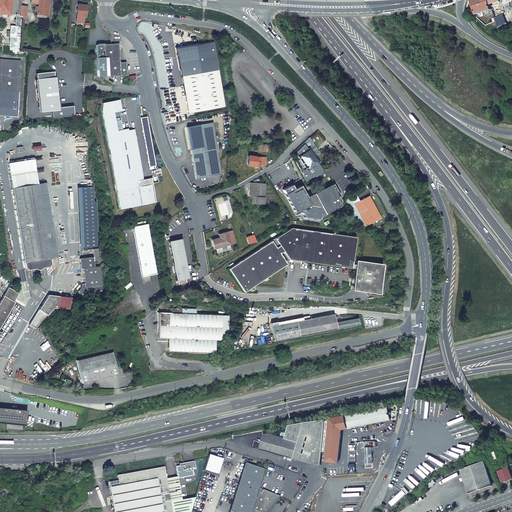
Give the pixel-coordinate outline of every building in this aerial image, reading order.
[(0,0),(0,13),(11,15),(12,0),(0,0)] [(38,3),(37,9),(37,14),(46,15),(48,0),(30,0),(30,2),(38,3)] [(471,0),(476,14),(492,9),(491,4),(489,0),(471,0)] [(87,5),(78,4),(76,22),(84,23),(84,17),(86,17),(87,5)] [(498,26),(500,32),(509,29),(507,23),(498,26)] [(225,104),(213,40),(177,47),(186,94),(191,92),(195,110),(225,104)] [(119,62),(119,50),(115,46),(116,45),(114,43),(96,44),(97,75),(126,75),(125,61),(119,62)] [(0,58),(0,116),(18,117),(22,60),(0,58)] [(37,110),(49,109),(50,118),(72,116),(72,106),(57,107),(54,71),(35,72),(37,110)] [(195,110),(191,92),(186,94),(189,111),(195,110)] [(144,179),(134,128),(128,129),(128,128),(117,130),(113,112),(122,110),(119,99),(102,102),(102,110),(121,209),(158,201),(153,177),(144,179)] [(187,126),(196,178),(222,174),(212,121),(187,126)] [(300,159),(295,162),(306,179),(311,176),(314,176),(320,172),(321,169),(317,163),(318,162),(313,155),(311,152),(308,148),(307,148),(303,142),(294,151),(300,159)] [(267,152),(267,150),(267,144),(264,144),(255,143),(255,151),(267,152)] [(259,157),(248,155),(248,165),(259,166),(260,164),(266,164),(265,156),(259,156),(259,157)] [(13,188),(38,184),(35,159),(9,163),(13,188)] [(251,183),(250,197),(255,197),(255,203),(263,203),(265,184),(259,183),(260,179),(254,180),(253,183),(251,183)] [(57,256),(45,183),(38,184),(50,258),(57,256)] [(25,270),(51,266),(50,258),(38,184),(13,188),(25,270)] [(341,205),(336,197),(339,195),(333,184),(315,194),(327,213),(341,205)] [(291,185),(282,190),(295,213),(299,210),(303,217),(302,224),(318,226),(319,217),(327,213),(315,194),(314,195),(313,193),(312,194),(311,193),(309,194),(307,192),(304,194),(300,185),(293,189),(291,185)] [(93,187),(76,187),(78,247),(98,247),(97,202),(93,202),(93,187)] [(346,201),(361,228),(380,217),(369,195),(354,203),(351,197),(349,198),(346,201)] [(132,227),(142,277),(157,274),(148,224),(132,227)] [(288,259),(350,268),(354,268),(355,265),(351,264),(355,237),(290,227),(274,238),(278,245),(275,247),(270,240),(227,268),(242,291),(285,263),(279,253),(282,251),(288,259)] [(228,232),(231,244),(236,242),(232,230),(228,232)] [(214,248),(231,244),(228,232),(227,231),(219,234),(220,237),(212,240),(214,248)] [(168,241),(176,281),(189,278),(181,239),(168,241)] [(354,268),(351,290),(377,293),(380,264),(355,260),(355,265),(354,268)] [(103,289),(100,266),(83,268),(85,283),(79,290),(82,293),(103,289)] [(0,300),(0,326),(14,302),(14,301),(19,293),(8,287),(0,300)] [(73,298),(47,295),(29,326),(35,331),(54,309),(72,311),(73,298)] [(222,315),(159,312),(158,337),(168,338),(167,351),(215,353),(216,340),(221,340),(222,315)] [(274,341),(358,324),(357,318),(335,322),(333,313),(271,326),(274,341)] [(114,352),(77,360),(82,382),(119,374),(114,352)] [(0,421),(26,424),(27,410),(0,406),(0,421)] [(392,407),(332,418),(331,416),(326,417),(322,451),(327,451),(326,461),(338,462),(342,429),(394,419),(392,407)] [(325,418),(296,423),(291,424),(289,429),(288,428),(287,432),(283,431),(282,435),(271,432),(264,434),(260,448),(295,458),(320,464),(325,418)] [(223,459),(208,454),(203,470),(218,475),(223,459)] [(194,459),(175,463),(177,476),(178,478),(193,475),(192,471),(196,470),(194,459)] [(461,468),(469,493),(493,484),(485,460),(461,468)] [(233,511),(266,511),(279,496),(259,488),(262,479),(265,469),(245,463),(229,511),(233,511)] [(109,482),(114,511),(172,511),(170,502),(166,478),(163,466),(117,475),(118,480),(109,482)] [(511,475),(509,467),(498,471),(502,483),(511,479),(511,475)] [(166,478),(170,502),(180,500),(176,477),(166,478)] [(183,511),(190,511),(194,502),(195,497),(182,499),(180,500),(183,511)] [(170,502),(172,511),(183,511),(180,500),(170,502)]
